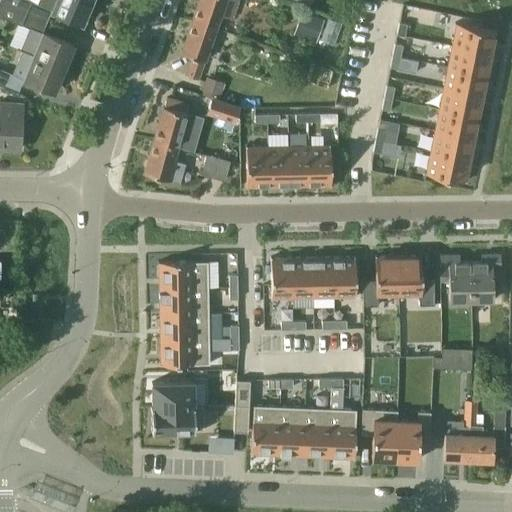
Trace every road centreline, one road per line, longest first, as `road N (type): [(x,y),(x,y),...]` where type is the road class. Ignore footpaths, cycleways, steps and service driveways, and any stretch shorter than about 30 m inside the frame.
road 1 (residential): [(511,504),(109,487),(0,429)]
road 2 (residential): [(91,199),(207,215),(511,211)]
road 3 (tertiary): [(0,425),(68,356),(84,306),(91,199)]
road 4 (tertiary): [(91,199),(98,156),(155,0)]
